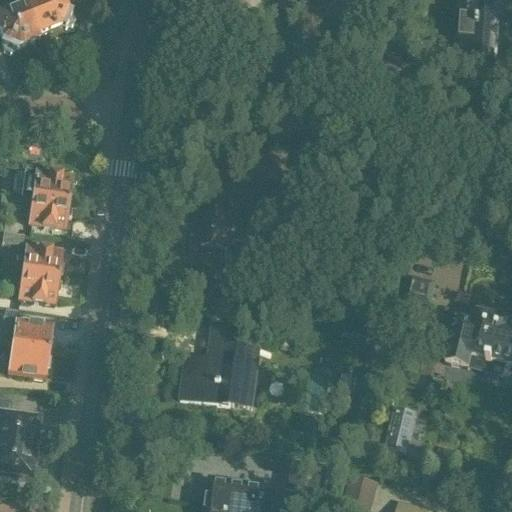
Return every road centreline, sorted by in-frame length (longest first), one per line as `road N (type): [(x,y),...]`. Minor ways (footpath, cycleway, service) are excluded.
road 1 (residential): [(511,220),(414,161),(174,63),(143,58)]
road 2 (primary): [(80,511),(133,116)]
road 3 (residential): [(0,119),(57,108),(133,116)]
